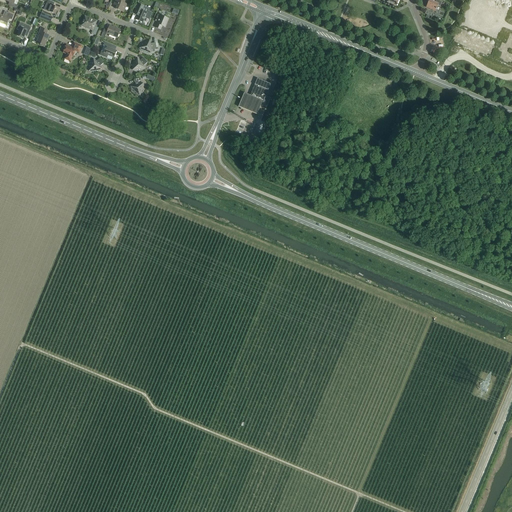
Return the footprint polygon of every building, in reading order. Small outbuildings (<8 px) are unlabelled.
[(14,4),(15,0),(4,0),(11,3),(9,6),(15,8),(16,5),(14,4)] [(48,11),(58,15),(60,9),(53,6),(54,3),(47,0),(46,4),(50,5),(48,11)] [(123,0),(115,0),(114,5),(117,6),(116,9),(123,12),(126,4),(123,3),(123,0)] [(428,0),(426,7),(435,11),(438,5),(440,6),(442,2),(437,0),(433,0),(433,2),(429,0),(428,0)] [(144,18),(149,20),(152,13),(147,11),(146,13),(142,11),(144,6),(138,4),(134,15),(137,16),(135,19),(143,22),(144,18)] [(5,17),(0,14),(0,23),(6,26),(9,19),(12,20),(14,15),(7,12),(5,17)] [(53,17),(41,13),(39,18),(51,22),(53,17)] [(168,19),(157,14),(155,21),(158,22),(157,24),(157,23),(155,28),(160,30),(162,26),(165,27),(168,19)] [(81,26),(92,30),(91,34),(95,35),(98,28),(94,26),(96,21),(89,18),(88,18),(86,17),(85,16),(81,26)] [(120,30),(110,26),(107,30),(104,29),(101,36),(105,38),(106,33),(117,38),(120,30)] [(24,29),(20,27),(17,36),(23,38),(24,36),(27,37),(30,29),(25,27),(24,29)] [(40,35),(36,43),(40,44),(40,45),(44,47),(49,36),(46,34),(48,31),(41,28),(38,34),(40,35)] [(459,29),(455,39),(461,41),(465,31),(459,29)] [(465,31),(461,41),(467,44),(471,34),(465,31)] [(471,34),(467,44),(473,46),(477,36),(471,34)] [(477,36),(473,46),(478,48),(483,39),(477,36)] [(483,39),(478,48),(484,51),(488,41),(483,39)] [(150,40),(146,41),(141,45),(139,48),(142,51),(147,54),(151,53),(153,49),(156,49),(155,43),(152,43),(150,40)] [(503,43),(501,47),(507,50),(509,46),(511,47),(511,41),(509,40),(506,45),(503,43)] [(488,41),(484,51),(490,53),(494,43),(488,41)] [(65,59),(70,61),(72,56),(73,57),(75,51),(79,53),(82,46),(74,42),(72,47),(66,45),(63,53),(67,54),(65,59)] [(107,55),(114,57),(116,51),(109,48),(111,45),(104,42),(103,46),(106,47),(104,52),(102,51),(100,55),(106,58),(107,55)] [(501,47),(500,51),(503,52),(501,58),(505,60),(505,61),(508,62),(508,61),(511,62),(511,59),(511,55),(506,53),(507,50),(501,47)] [(93,59),(90,61),(88,67),(89,71),(92,72),(99,71),(102,69),(101,65),(103,63),(100,58),(97,60),(93,59)] [(134,60),(132,66),(132,70),(136,72),(142,71),(145,68),(145,65),(145,64),(147,63),(143,58),(141,60),(137,58),(134,60)] [(134,79),(135,83),(133,84),(132,90),(136,95),(142,93),(144,87),(139,82),(138,83),(138,81),(141,81),(140,78),(134,79)] [(270,83),(257,78),(250,97),(261,102),(260,105),(266,107),(270,98),(265,96),(270,83)] [(261,102),(250,97),(243,94),(238,108),(255,115),(260,105),(261,102)]
